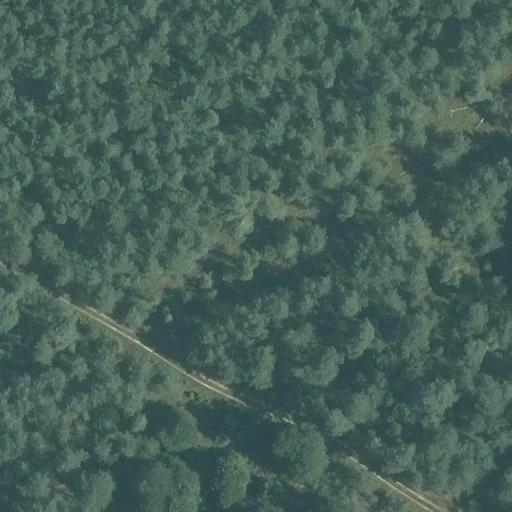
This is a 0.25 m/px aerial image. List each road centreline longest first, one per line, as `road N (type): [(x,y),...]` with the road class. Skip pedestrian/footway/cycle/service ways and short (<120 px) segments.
road 1 (track): [(157,351),(511,142)]
road 2 (track): [(443,511),(157,351)]
road 3 (track): [(0,442),(157,351)]
road 4 (track): [(157,351),(0,262)]
